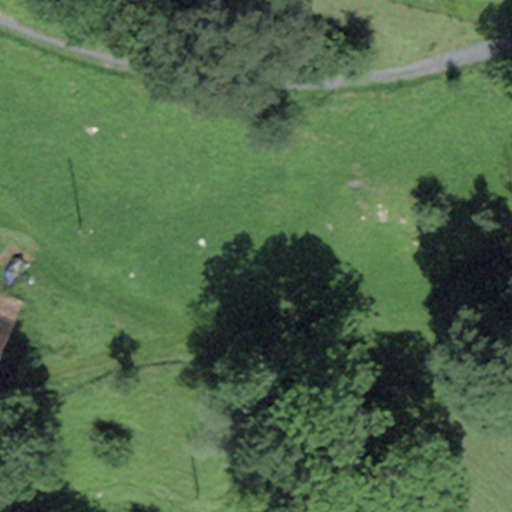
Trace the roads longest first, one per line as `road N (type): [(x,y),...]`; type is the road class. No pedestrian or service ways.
road 1 (track): [(511,54),(413,73),(270,84),(100,59),(0,20)]
road 2 (track): [(0,227),(17,247),(95,294),(205,344),(361,387)]
road 3 (track): [(192,338),(118,351),(0,395)]
